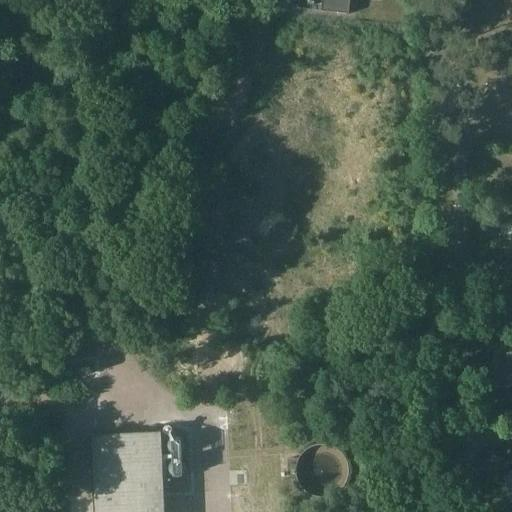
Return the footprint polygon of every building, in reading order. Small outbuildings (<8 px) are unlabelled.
[(297,0),(297,11),(300,11),(300,10),(298,10),(298,0),(322,0),(321,13),(349,16),(350,0),(297,0)] [(295,50),(277,50),(277,70),(296,69),(295,50)] [(315,211),(270,213),(273,271),(318,269),(315,211)] [(511,345),(492,345),(491,387),(508,387),(509,362),(511,362),(511,345)] [(92,511),(162,511),(159,436),(90,439),(92,511)]
